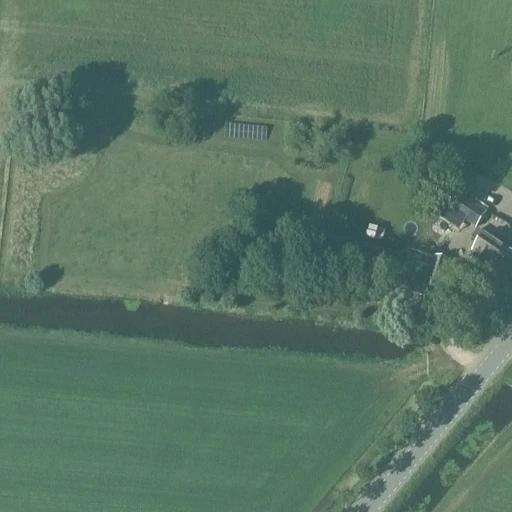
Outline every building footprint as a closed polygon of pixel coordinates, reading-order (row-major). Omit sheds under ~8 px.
[(447,208),(466,221),(477,228),(486,213),(457,194),(447,208)] [(287,233),(266,227),(262,241),(282,247),(287,233)] [(477,232),(471,242),(478,247),(472,256),(473,256),(470,261),(487,272),(491,266),(511,280),(511,254),(485,236),(484,237),(477,232)] [(282,247),(286,248),(290,250),(294,235),(287,233),(282,247)] [(282,247),(262,241),(258,255),(282,263),(286,248),(282,247)] [(450,264),(435,259),(431,271),(423,297),(438,302),(450,264)] [(431,271),(415,266),(407,292),(423,297),(431,271)]
